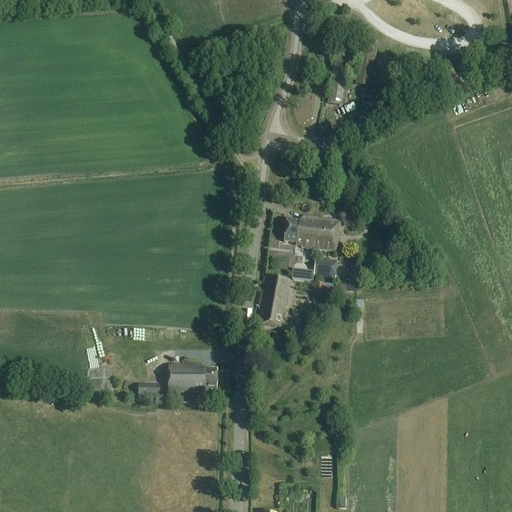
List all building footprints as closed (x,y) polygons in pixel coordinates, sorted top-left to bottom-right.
[(355,87),(371,90),(377,51),(361,48),(355,87)] [(336,53),(328,104),(342,107),(351,56),(336,53)] [(349,115),(358,110),(353,101),(344,105),(349,115)] [(301,249),(311,250),(311,236),(316,237),(316,226),(313,226),(313,219),(304,218),(298,221),(286,220),(283,242),(295,244),(295,246),(301,247),(301,249)] [(311,236),(311,250),(335,253),(339,222),(313,219),(313,226),(316,226),(316,237),(311,236)] [(337,263),(315,261),(314,276),(335,277),(337,263)] [(304,281),(313,282),(313,273),(305,272),(304,281)] [(291,281),(264,278),(258,308),(259,308),(258,311),(261,312),(258,326),(279,330),(282,313),(284,314),(291,281)] [(314,284),(313,297),(314,297),(313,302),(323,302),(324,284),(314,284)] [(356,308),(364,308),(363,300),(355,300),(356,308)] [(201,366),(169,365),(169,393),(206,394),(206,391),(217,392),(217,371),(207,371),(201,366)] [(160,386),(138,386),(138,400),(160,400),(160,386)]
